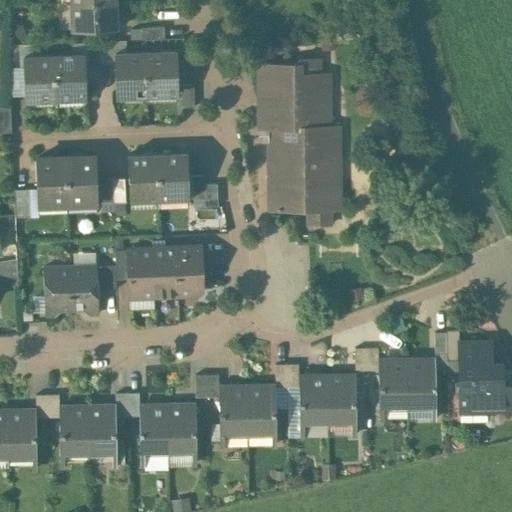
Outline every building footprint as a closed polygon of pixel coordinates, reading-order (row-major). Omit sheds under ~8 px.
[(117,1),(70,3),(71,28),(75,28),(117,27),(117,1)] [(164,26),(141,27),(142,39),(164,38),(164,26)] [(125,40),(99,41),(99,64),(111,63),(111,60),(115,60),(115,52),(126,52),(125,40)] [(99,41),(87,41),(88,64),(99,64),(99,41)] [(19,44),(8,44),(8,67),(20,67),(19,44)] [(175,50),(145,51),(146,91),(177,90),(175,50)] [(126,52),(115,52),(115,60),(116,92),(146,91),(145,51),(126,52)] [(83,53),(53,54),(55,99),(85,98),(83,53)] [(53,54),(23,56),(25,100),(55,99),(53,54)] [(297,63),(258,64),(258,129),(268,129),(268,210),(308,210),(308,225),(330,224),(330,210),(339,210),(339,125),(329,125),(329,73),(319,73),(319,58),(297,58),(297,63)] [(194,107),(193,84),(181,84),(182,107),(194,107)] [(10,105),(0,106),(0,133),(11,132),(10,105)] [(186,152),(157,153),(159,199),(188,198),(186,152)] [(157,153),(127,154),(129,201),(159,199),(157,153)] [(95,155),(65,157),(67,203),(68,203),(68,199),(95,198),(95,202),(97,202),(96,177),(95,155)] [(65,157),(36,158),(38,205),(39,205),(39,200),(66,199),(66,203),(67,203),(65,157)] [(204,175),(192,175),(193,198),(205,197),(204,184),(204,175)] [(112,176),(96,177),(97,202),(113,201),(112,178),(112,176)] [(112,178),(113,201),(125,201),(124,178),(112,178)] [(216,183),(204,184),(205,197),(205,207),(217,206),(216,183)] [(29,188),(14,189),(15,217),(31,217),(29,188)] [(193,198),(193,207),(205,207),(205,197),(193,198)] [(200,246),(127,249),(129,296),(198,294),(202,289),(200,246)] [(16,247),(0,249),(0,261),(11,260),(11,261),(16,260),(16,247)] [(11,260),(0,261),(0,275),(13,274),(11,261),(11,260)] [(96,264),(70,265),(72,308),(83,307),(90,313),(98,313),(97,289),(96,265),(96,264)] [(116,264),(96,265),(97,289),(117,288),(116,264)] [(70,265),(44,266),(46,315),(54,315),(60,308),(72,308),(70,265)] [(459,339),(458,326),(445,327),(445,331),(446,354),(446,358),(459,358),(459,339)] [(446,354),(445,331),(433,332),(434,354),(446,354)] [(487,338),(459,339),(459,358),(460,379),(467,378),(467,399),(489,398),(489,409),(511,408),(511,407),(511,383),(511,381),(504,381),(503,366),(492,367),(492,354),(488,354),(487,338)] [(366,369),(366,347),(354,347),(354,370),(366,369)] [(377,369),(377,347),(366,347),(366,369),(377,369)] [(435,404),(434,358),(417,359),(417,360),(407,360),(407,359),(406,359),(407,404),(435,404)] [(405,359),(405,360),(394,360),(394,359),(382,359),(382,373),(378,373),(378,404),(407,404),(406,359),(405,359)] [(286,386),(286,363),(274,364),(274,386),(286,386)] [(297,385),(297,363),(286,363),(286,386),(297,385)] [(206,373),(194,374),(194,397),(207,397),(206,373)] [(217,396),(217,373),(206,373),(207,397),(217,396)] [(354,374),(338,375),(328,376),(328,375),(326,375),(327,420),(355,420),(354,374)] [(314,376),(314,375),(302,375),(302,390),(298,390),(299,421),(327,420),(326,375),(325,375),(325,376),(314,376)] [(233,386),(222,386),(222,400),(218,400),(219,432),(247,431),(246,385),(244,386),(244,387),(233,387),(233,386)] [(269,399),(269,385),(257,385),(257,386),(248,386),(248,385),(246,385),(247,431),(274,430),(274,399),(269,399)] [(127,392),(114,393),(115,415),(127,415),(127,392)] [(137,415),(137,392),(127,392),(127,415),(137,415)] [(47,393),(35,394),(36,417),(47,416),(47,393)] [(57,393),(47,393),(47,416),(58,416),(57,393)] [(155,406),(155,405),(142,405),(142,419),(138,419),(139,450),(168,450),(167,404),(164,404),(164,405),(155,406)] [(194,449),(193,404),(178,404),(178,405),(168,405),(168,404),(167,404),(168,450),(194,449)] [(110,420),(109,405),(97,406),(97,407),(88,407),(88,406),(87,406),(88,451),(115,450),(114,419),(110,420)] [(74,407),(74,406),(62,407),(62,420),(58,420),(59,451),(88,451),(87,406),(84,406),(84,407),(74,407)] [(31,409),(19,409),(19,410),(8,410),(8,409),(7,410),(8,455),(36,454),(35,423),(31,423),(31,409)] [(249,443),(249,434),(228,434),(227,442),(249,443)]
